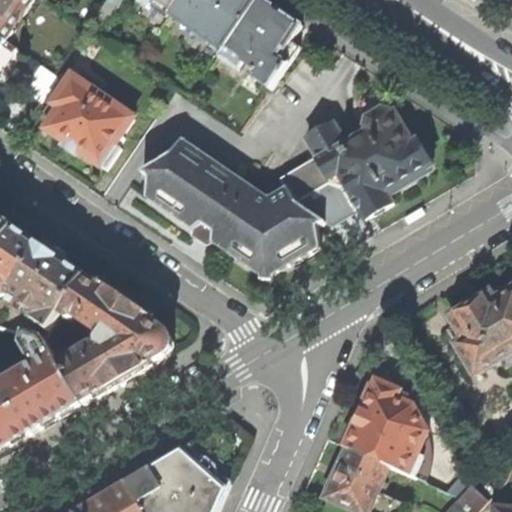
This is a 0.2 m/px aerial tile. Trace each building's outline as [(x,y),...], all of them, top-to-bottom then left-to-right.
[(0,0),(0,37),(6,42),(35,0),(0,0)] [(107,0),(107,2),(118,9),(125,0),(124,0),(107,0)] [(137,0),(137,14),(146,0),(137,0)] [(146,0),(137,14),(161,31),(171,16),(182,0),(146,0)] [(182,0),(171,16),(225,53),(261,0),(182,0)] [(288,17),(263,0),(261,0),(225,53),(220,59),(241,74),(247,65),(257,72),(253,78),(272,91),(301,48),(292,42),(303,27),(288,17)] [(26,91),(44,103),(60,79),(42,67),(26,91)] [(77,151),(108,172),(122,150),(119,148),(126,139),(123,137),(136,119),(73,77),(54,105),(61,110),(47,130),(77,151)] [(342,136),(336,126),(309,142),(319,160),(298,172),(328,225),(335,230),(360,215),(361,216),(364,215),(367,222),(390,209),(396,205),(391,196),(403,189),(408,190),(418,184),(419,179),(433,171),(417,144),(413,146),(408,139),(409,134),(402,123),(398,122),(393,113),(385,111),(342,136)] [(170,214),(211,243),(250,186),(186,143),(186,142),(185,141),(174,156),(143,175),(146,176),(151,179),(148,199),(170,214)] [(211,243),(267,281),(322,248),(320,229),(325,226),(328,225),(298,172),(283,181),(288,189),(287,189),(287,190),(270,200),(250,186),(211,243)] [(408,221),(410,225),(428,214),(424,206),(410,215),(405,218),(408,221)] [(0,255),(17,231),(0,219),(0,255)] [(57,259),(17,231),(0,255),(0,328),(29,337),(46,342),(63,317),(88,280),(57,259)] [(155,324),(137,311),(123,302),(104,289),(104,290),(88,280),(63,317),(71,323),(79,321),(104,338),(101,342),(101,349),(84,360),(77,359),(62,368),(85,407),(129,381),(171,356),(175,349),(175,345),(172,337),(154,325),(155,324)] [(458,345),(477,377),(501,362),(506,370),(511,366),(511,281),(484,298),(451,318),(465,341),(458,345)] [(123,302),(137,311),(143,303),(136,298),(129,293),(123,302)] [(0,457),(42,433),(85,407),(62,368),(46,342),(29,337),(25,348),(38,370),(0,392),(0,457)] [(346,448),(349,450),(391,468),(410,477),(429,434),(415,407),(408,404),(410,399),(410,398),(409,396),(407,395),(377,383),(374,389),(373,388),(362,413),(346,448)] [(138,480),(129,486),(144,511),(219,511),(232,484),(230,481),(224,464),(213,454),(196,450),(194,447),(166,463),(138,480)] [(328,500),(355,511),(406,511),(410,506),(383,495),(382,498),(379,497),(391,468),(349,450),(336,480),(328,500)] [(438,489),(461,499),(472,486),(460,464),(438,489)] [(449,511),(480,511),(490,501),(473,485),(472,486),(461,499),(449,511)] [(104,501),(84,511),(144,511),(129,486),(104,501)]
